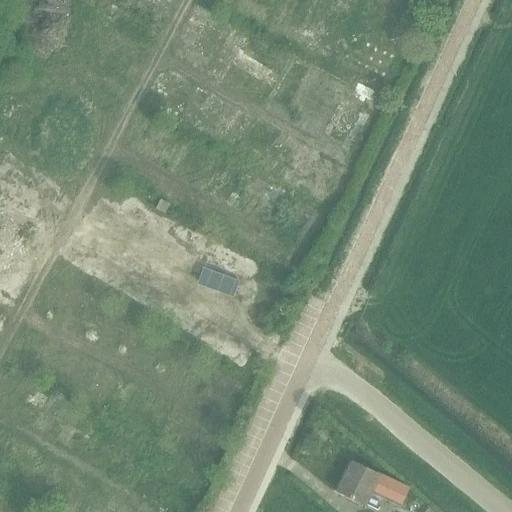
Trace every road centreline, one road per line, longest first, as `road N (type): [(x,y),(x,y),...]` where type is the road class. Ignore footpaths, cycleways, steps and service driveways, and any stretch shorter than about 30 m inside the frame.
road 1 (unclassified): [(312,355),(469,0)]
road 2 (unclassified): [(312,355),(501,511)]
road 3 (unclassified): [(240,511),(312,355)]
